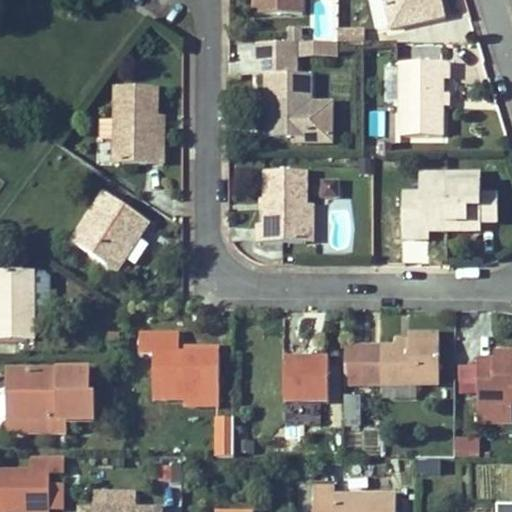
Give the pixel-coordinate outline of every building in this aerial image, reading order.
[(302,0),(255,0),(255,15),(302,15),(302,0)] [(384,0),(391,30),(446,18),(441,0),(384,0)] [(338,35),(338,45),(363,45),(363,35),(338,35)] [(266,76),(266,109),(273,109),(273,139),(311,140),(311,103),(312,76),(297,76),(297,60),(297,44),(259,44),(259,59),(259,76),(266,76)] [(338,58),(338,45),(301,44),(301,58),(338,58)] [(444,81),(450,81),(450,65),(401,64),(401,138),(444,138),(444,107),(444,95),(444,81)] [(115,89),(114,165),(164,167),(164,139),(158,140),(158,118),(159,89),(115,89)] [(334,104),(311,103),(311,140),(311,145),(334,145),(334,104)] [(369,111),(369,134),(384,134),(384,111),(369,111)] [(111,119),(97,119),(97,138),(111,138),(111,119)] [(258,243),(307,244),(307,206),(307,173),(265,173),(264,226),(258,226),(258,243)] [(448,232),(448,185),(448,176),(447,176),(420,175),(420,195),(420,224),(429,224),(429,233),(448,232)] [(482,185),(482,176),(448,176),(448,185),(482,185)] [(482,185),(448,185),(448,232),(468,232),(468,224),(482,224),(499,223),(499,197),(482,197),(482,185)] [(141,237),(149,225),(105,194),(72,243),(117,273),(130,254),(141,237)] [(429,240),(429,233),(429,224),(420,224),(420,195),(403,195),(403,240),(429,240)] [(482,224),(468,224),(468,232),(482,232),(482,224)] [(138,260),(150,243),(141,237),(130,254),(138,260)] [(37,270),(35,303),(48,304),(50,271),(37,270)] [(0,342),(35,342),(35,273),(0,273),(0,342)] [(220,401),(220,357),(180,356),(180,349),(180,336),(139,335),(139,357),(154,357),(153,400),(184,401),(220,401)] [(363,385),(440,386),(440,336),(409,337),(409,342),(409,348),(398,348),(363,348),(363,385)] [(363,348),(345,348),(345,385),(363,385),(363,348)] [(496,361),(511,361),(511,352),(497,352),(496,361)] [(478,360),(478,403),(511,403),(511,361),(496,361),(478,360)] [(329,404),(329,361),(285,361),(285,404),(329,404)] [(90,397),(90,374),(10,373),(10,398),(15,398),(14,422),(66,423),(94,424),(95,398),(90,397)] [(359,427),(360,397),(344,397),(345,427),(359,427)] [(14,422),(15,398),(10,398),(9,435),(66,436),(66,423),(14,422)] [(235,458),(235,419),(218,420),(217,458),(235,458)] [(478,455),(479,437),(455,436),(454,454),(478,455)] [(30,472),(0,471),(0,511),(50,511),(50,496),(50,473),(57,474),(58,458),(30,457),(30,472)] [(65,458),(58,458),(57,474),(65,474),(65,458)] [(63,485),(50,485),(50,496),(50,511),(63,511),(63,485)] [(336,495),(336,490),(314,490),(314,511),(397,511),(397,495),(336,495)] [(95,494),(94,510),(137,511),(137,494),(95,494)]
